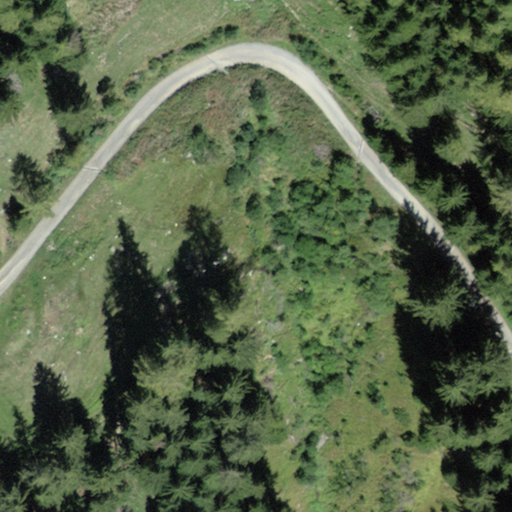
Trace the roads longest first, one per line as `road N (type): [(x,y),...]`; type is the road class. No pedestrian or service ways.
road 1 (track): [(0,282),(144,108),(200,64),(235,53),(270,58),(331,110)]
road 2 (track): [(511,341),(445,244),(331,110)]
